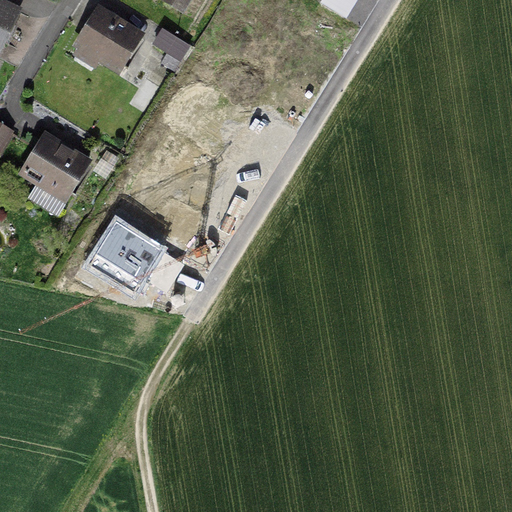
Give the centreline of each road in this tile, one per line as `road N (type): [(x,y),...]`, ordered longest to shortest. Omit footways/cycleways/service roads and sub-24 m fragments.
road 1 (residential): [(388,0),(190,320)]
road 2 (track): [(149,386),(70,511)]
road 3 (track): [(149,386),(141,445),(153,511)]
